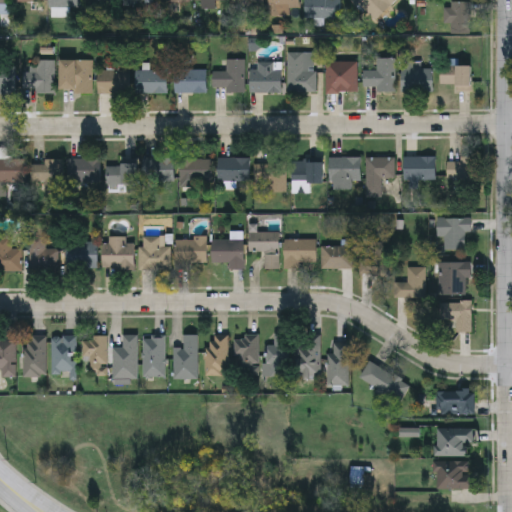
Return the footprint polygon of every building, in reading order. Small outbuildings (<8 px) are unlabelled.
[(50,0),(50,9),(82,9),(82,0),(50,0)] [(268,8),(268,0),(300,0),(300,8),(268,8)] [(341,0),(341,17),(304,17),(304,0),(341,0)] [(471,34),(447,34),(447,3),(471,3),(471,34)] [(287,92),(287,52),(315,52),(315,92),(287,92)] [(375,92),(375,87),(364,87),(364,70),(377,70),(377,58),(396,58),(396,92),(375,92)] [(61,93),(61,60),(92,60),(92,93),(61,93)] [(226,93),(226,88),(213,88),(213,72),(226,72),(226,60),(245,60),(245,93),(226,93)] [(35,95),(35,87),(26,87),(26,62),(54,62),(54,95),(35,95)] [(433,69),(433,92),(402,92),(402,64),(421,64),(421,69),(433,69)] [(471,91),(455,91),(455,85),(440,85),(440,66),(471,66),(471,91)] [(0,95),(0,68),(15,68),(15,95),(0,95)] [(358,92),(326,92),(326,69),(358,69),(358,92)] [(174,93),(174,70),(207,70),(207,93),(174,93)] [(281,70),(281,93),(250,93),(250,70),(281,70)] [(98,95),(98,71),(128,71),(128,95),(98,95)] [(168,94),(136,94),(136,71),(168,71),(168,94)] [(250,158),(250,181),(218,181),(218,158),(250,158)] [(361,158),(361,181),(330,181),(330,158),(361,158)] [(395,158),(395,178),(382,178),(382,197),(367,197),(367,158),(395,158)] [(436,181),(405,181),(405,158),(436,158),(436,181)] [(143,183),(143,159),(174,159),(174,183),(143,183)] [(448,181),(448,159),(480,159),(480,181),(448,181)] [(0,183),(0,160),(26,160),(26,183),(0,183)] [(100,160),(100,185),(69,185),(69,160),(100,160)] [(137,160),(137,185),(106,185),(106,167),(122,167),(122,160),(137,160)] [(212,160),(212,182),(198,182),(198,187),(181,187),(181,160),(212,160)] [(62,162),(62,185),(31,185),(31,162),(62,162)] [(285,164),(285,191),(257,191),(257,164),(285,164)] [(292,185),(292,164),(323,164),(323,185),(292,185)] [(438,238),(438,219),(469,219),(469,250),(444,250),(444,238),(438,238)] [(59,250),(59,271),(30,271),(29,231),(45,230),(46,250),(59,250)] [(249,252),(249,233),(279,233),(279,270),(265,270),(265,252),(249,252)] [(171,236),(171,270),(140,270),(140,236),(171,236)] [(22,272),(0,272),(0,237),(12,237),(12,250),(22,250),(22,272)] [(127,244),(134,244),(134,270),(103,270),(103,239),(127,239),(127,244)] [(207,240),(207,268),(176,268),(176,240),(207,240)] [(244,240),(244,270),(214,270),(214,240),(244,240)] [(285,240),(317,240),(317,262),(300,262),(300,270),(285,270),(285,240)] [(97,242),(97,268),(67,268),(67,242),(97,242)] [(361,275),(361,246),(386,246),(386,275),(361,275)] [(353,247),(353,270),(322,270),(322,247),(353,247)] [(467,278),(467,297),(442,297),(442,264),(471,264),(471,278),(467,278)] [(426,299),(395,299),(395,284),(408,283),(408,269),(426,268),(426,299)] [(441,303),(472,303),(472,332),(441,332),(441,303)] [(228,374),(208,374),(208,334),(228,334),(228,374)] [(288,334),(288,376),(269,376),(268,345),(275,345),(274,334),(288,334)] [(297,344),(306,344),(306,334),(320,334),(320,376),(297,376),(297,344)] [(138,335),(138,378),(113,378),(113,348),(122,348),(122,335),(138,335)] [(198,335),(198,378),(174,378),(174,348),(183,348),(183,335),(198,335)] [(259,335),(259,372),(242,372),(242,355),(235,355),(235,335),(259,335)] [(77,375),(53,375),(53,336),(77,336),(77,375)] [(83,360),(83,336),(107,336),(107,374),(90,374),(90,360),(83,360)] [(144,376),(144,336),(166,336),(166,376),(144,376)] [(45,337),(46,377),(24,377),(23,338),(45,337)] [(17,377),(1,377),(1,370),(0,370),(0,338),(17,338),(17,377)] [(349,342),(349,385),(329,385),(329,342),(349,342)] [(360,378),(370,361),(411,385),(401,402),(360,378)] [(475,414),(438,414),(438,391),(475,391),(475,414)] [(474,444),(468,444),(468,456),(436,456),(436,429),(474,429),(474,444)] [(437,489),(437,461),(474,461),(474,489),(437,489)] [(352,493),(362,493),(362,469),(352,469),(352,493)]
